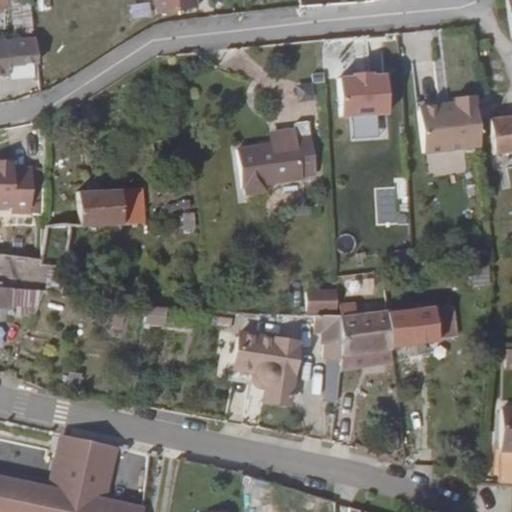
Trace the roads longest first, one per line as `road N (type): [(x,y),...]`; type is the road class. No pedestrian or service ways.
road 1 (residential): [(0,126),(71,102),(179,42),(265,27),(405,19),(460,0)]
road 2 (residential): [(0,396),(382,485),(443,511)]
